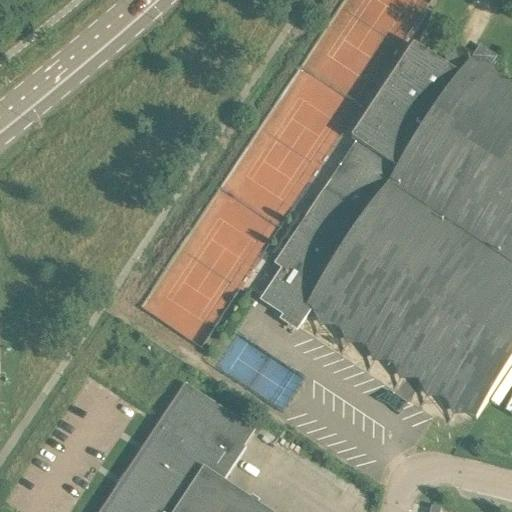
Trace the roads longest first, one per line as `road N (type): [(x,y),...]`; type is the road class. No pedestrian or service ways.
road 1 (primary): [(148,0),(0,125)]
road 2 (unclassified): [(511,482),(424,462),(389,511)]
